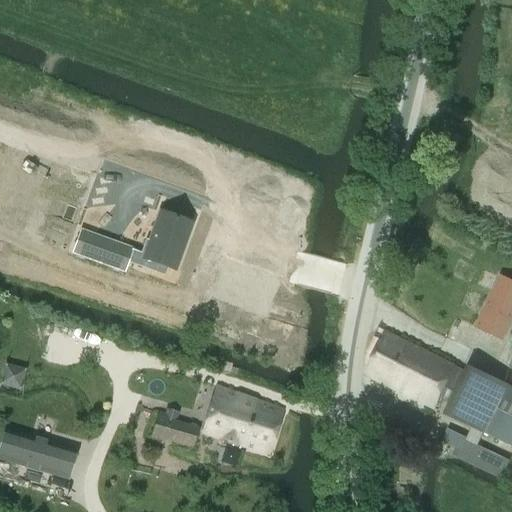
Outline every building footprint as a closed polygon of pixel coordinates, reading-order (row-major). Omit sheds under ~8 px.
[(437,133),(435,140),(442,142),(444,135),(437,133)] [(200,237),(228,243),(237,202),(208,196),(200,237)] [(143,259),(173,270),(190,225),(160,214),(143,259)] [(132,250),(81,232),(73,255),(123,273),(127,262),(132,250)] [(45,257),(68,265),(75,243),(52,235),(45,257)] [(273,278),(227,262),(215,296),(260,312),(273,278)] [(503,341),(511,322),(511,282),(500,276),(475,328),(503,341)] [(386,332),(365,375),(435,409),(435,408),(448,415),(511,446),(511,388),(471,368),(468,374),(457,368),(457,367),(386,332)] [(269,454),(283,411),(216,387),(201,433),(269,454)] [(198,429),(176,423),(179,412),(165,408),(162,419),(157,418),(152,435),(193,447),(198,429)] [(466,441),(467,439),(448,430),(442,442),(455,448),(461,451),(466,441)] [(75,452),(4,431),(0,446),(0,459),(67,479),(75,452)] [(466,441),(458,458),(502,479),(510,462),(466,441)]
